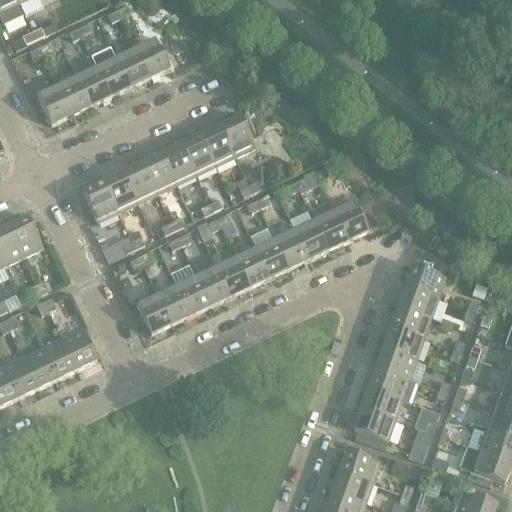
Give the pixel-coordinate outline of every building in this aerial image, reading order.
[(24,19),(14,0),(0,0),(0,21),(3,28),(24,19)] [(14,0),(24,19),(46,9),(61,2),(59,0),(14,0)] [(127,10),(118,15),(121,23),(131,18),(127,10)] [(121,23),(118,15),(108,19),(112,27),(121,23)] [(88,29),(79,33),(82,41),(92,37),(88,29)] [(41,32),(32,36),(36,44),(45,40),(41,32)] [(82,41),(79,33),(69,38),(73,46),(82,41)] [(36,44),(32,36),(23,41),(27,49),(36,44)] [(155,41),(135,51),(150,83),(171,74),(155,41)] [(49,48),(40,52),(43,60),(53,55),(49,48)] [(111,51),(92,61),(96,70),(111,102),(131,93),(115,60),(111,51)] [(135,51),(115,60),(131,93),(150,83),(135,51)] [(43,60),(40,52),(30,56),(34,64),(43,60)] [(96,70),(76,79),(92,111),(111,102),(96,70)] [(76,79),(57,88),(72,121),(92,111),(76,79)] [(52,130),(72,121),(57,88),(36,98),(52,130)] [(240,120),(220,130),(235,162),(256,152),(240,120)] [(220,130),(200,139),(216,171),(235,162),(220,130)] [(200,139),(181,148),(196,181),(216,171),(200,139)] [(181,148),(162,158),(177,190),(196,181),(181,148)] [(162,158),(142,167),(157,199),(177,190),(162,158)] [(142,167),(123,176),(138,209),(157,199),(142,167)] [(325,173),(315,178),(319,185),(328,181),(325,173)] [(123,176),(103,186),(118,218),(138,209),(123,176)] [(305,182),(296,187),(300,195),(309,190),(305,182)] [(103,186),(83,195),(98,228),(118,218),(103,186)] [(259,186),(249,190),(253,198),(262,194),(259,186)] [(296,187),(287,191),(290,199),(300,195),(296,187)] [(244,202),(253,198),(249,190),(240,194),(244,202)] [(266,201),(257,205),(261,213),(270,209),(266,201)] [(219,204),(210,209),(214,217),(223,212),(219,204)] [(353,204),(333,214),(348,246),(368,236),(353,204)] [(257,205),(247,210),(251,218),(261,213),(257,205)] [(205,221),(214,217),(210,209),(201,213),(205,221)] [(333,214),(313,223),(328,255),(348,246),(333,214)] [(227,220),(217,224),(221,232),(231,228),(227,220)] [(28,221),(8,231),(23,262),(43,253),(28,221)] [(180,223),(171,227),(175,235),(184,231),(180,223)] [(313,223),(293,232),(309,265),(328,255),(313,223)] [(217,224),(208,229),(212,237),(221,232),(217,224)] [(165,240),(175,235),(171,227),(162,232),(165,240)] [(8,231),(0,234),(0,264),(4,272),(23,262),(8,231)] [(267,232),(250,240),(255,251),(270,283),(289,274),(274,242),(272,243),(267,232)] [(293,232),(274,242),(289,274),(309,265),(293,232)] [(414,236),(404,232),(401,242),(411,245),(414,236)] [(188,238),(178,243),(182,251),(191,246),(188,238)] [(141,242),(132,246),(136,254),(145,250),(141,242)] [(178,243),(169,247),(173,255),(182,251),(178,243)] [(126,258),(136,254),(132,246),(123,250),(126,258)] [(121,247),(102,255),(108,267),(116,264),(126,258),(123,250),(121,247)] [(255,251),(235,260),(250,293),(270,283),(255,251)] [(412,270),(405,292),(439,304),(446,282),(445,282),(439,280),(443,268),(424,256),(413,271),(412,270)] [(149,257),(139,261),(143,269),(152,265),(149,257)] [(235,260),(215,270),(230,302),(250,293),(235,260)] [(139,261),(130,266),(134,274),(143,269),(139,261)] [(211,312),(196,279),(190,268),(171,277),(176,288),(191,321),(211,312)] [(215,270),(196,279),(211,312),(230,302),(215,270)] [(43,286),(36,290),(41,299),(48,296),(43,286)] [(176,288),(157,298),(172,330),(191,321),(176,288)] [(41,299),(36,290),(29,293),(34,303),(41,299)] [(439,304),(405,292),(398,312),(431,324),(439,304)] [(152,340),(172,330),(157,298),(136,307),(152,340)] [(51,303),(44,307),(49,316),(56,313),(51,303)] [(471,304),(468,314),(476,317),(480,307),(471,304)] [(4,305),(0,306),(0,314),(2,318),(9,315),(4,305)] [(49,316),(44,307),(37,310),(42,320),(49,316)] [(431,324),(398,312),(391,332),(424,344),(431,324)] [(476,317),(468,314),(464,323),(473,326),(476,317)] [(492,322),(484,319),(480,329),(489,332),(492,322)] [(17,332),(12,322),(5,325),(10,335),(17,332)] [(10,335),(5,325),(0,327),(0,332),(3,338),(10,335)] [(424,344),(391,332),(383,353),(417,365),(424,344)] [(82,334),(62,344),(77,375),(97,366),(82,334)] [(62,344),(42,353),(58,385),(77,375),(62,344)] [(457,345),(453,355),(462,357),(465,348),(457,345)] [(481,354),(473,351),(469,360),(478,363),(481,354)] [(42,353),(23,362),(38,394),(58,385),(42,353)] [(417,365),(383,353),(376,373),(410,385),(417,365)] [(462,357),(453,355),(450,364),(458,367),(462,357)] [(478,363),(469,360),(466,370),(474,373),(478,363)] [(23,362),(3,372),(19,403),(38,394),(23,362)] [(3,372),(0,373),(0,411),(19,403),(3,372)] [(465,372),(462,380),(472,384),(475,376),(465,372)] [(420,389),(410,385),(376,373),(369,393),(403,405),(413,409),(420,389)] [(511,375),(507,374),(500,394),(511,398),(511,375)] [(442,386),(439,395),(447,398),(451,389),(442,386)] [(467,394),(458,391),(455,401),(463,404),(467,394)] [(369,393),(362,414),(395,426),(403,405),(369,393)] [(511,398),(500,394),(493,414),(511,421),(511,398)] [(447,398),(439,395),(436,405),(444,408),(447,398)] [(463,404),(455,401),(452,411),(460,414),(463,404)] [(362,414),(354,435),(388,447),(395,426),(362,414)] [(511,421),(493,414),(486,435),(511,444),(511,421)] [(428,426),(424,436),(433,439),(436,429),(428,426)] [(452,435),(444,432),(441,442),(449,445),(452,435)] [(474,433),(467,451),(479,455),(511,467),(511,444),(486,435),(485,437),(474,433)] [(433,439),(424,436),(421,446),(429,449),(433,439)] [(449,445),(441,442),(437,452),(445,454),(449,445)] [(511,468),(511,467),(479,455),(467,451),(460,473),(505,489),(511,468)] [(347,456),(339,477),(373,489),(381,468),(347,456)] [(373,489),(339,477),(332,497),(366,509),(373,489)] [(406,489),(402,499),(411,502),(414,492),(406,489)] [(458,511),(504,511),(507,504),(478,494),(476,502),(464,497),(458,511)] [(422,495),(418,505),(427,508),(430,498),(422,495)] [(364,511),(366,509),(332,497),(326,511),(364,511)] [(411,502),(402,499),(399,509),(407,511),(411,502)]
